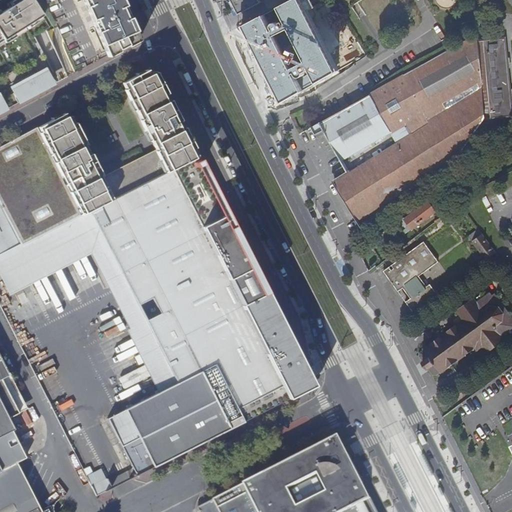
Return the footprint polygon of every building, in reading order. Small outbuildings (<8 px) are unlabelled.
[(0,41),(3,40),(5,43),(27,29),(25,26),(42,15),(32,0),(14,0),(9,3),(11,7),(1,13),(0,12),(0,41)] [(94,21),(109,53),(139,38),(131,23),(120,0),(84,0),(87,4),(90,3),(97,19),(94,21)] [(233,0),(240,14),(261,3),(259,0),(233,0)] [(282,27),(314,84),(342,68),(310,10),(290,22),(281,5),(253,20),(262,38),(267,35),(272,43),(281,37),(277,30),(282,27)] [(327,130),(344,161),(392,133),(482,82),(478,42),(477,37),(314,128),(318,136),(322,133),(320,130),(325,127),(327,130)] [(511,106),(505,40),(484,42),(491,118),(511,116),(511,106)] [(478,42),(482,82),(486,119),(491,118),(484,42),(478,42)] [(44,67),(10,86),(16,97),(21,94),(24,99),(48,87),(45,81),(50,78),(44,67)] [(130,92),(128,93),(149,135),(150,134),(154,142),(153,143),(156,148),(167,171),(170,169),(196,156),(153,72),(139,80),(136,74),(124,80),(130,92)] [(359,219),(457,158),(467,144),(477,130),(486,119),(482,82),(392,133),(399,144),(336,184),(359,219)] [(38,126),(37,127),(81,215),(82,216),(89,213),(92,211),(113,200),(102,177),(101,176),(97,178),(92,168),(96,166),(68,110),(50,119),(51,121),(38,128),(38,126)] [(0,245),(17,237),(22,247),(81,215),(37,127),(37,126),(0,145),(0,245)] [(477,130),(467,144),(470,146),(480,133),(477,130)] [(107,136),(110,142),(118,138),(115,132),(107,136)] [(156,148),(102,177),(113,200),(161,174),(167,171),(156,148)] [(167,171),(92,211),(140,306),(154,299),(162,314),(148,321),(159,345),(143,353),(162,392),(109,419),(138,475),(309,389),(305,376),(310,373),(302,356),(297,359),(277,320),(282,317),(228,212),(225,213),(200,164),(203,163),(200,158),(198,159),(196,156),(170,169),(167,171)] [(451,189),(461,202),(475,192),(465,179),(451,189)] [(413,229),(441,207),(435,199),(406,220),(413,229)] [(17,237),(0,245),(0,272),(10,291),(93,247),(134,327),(131,329),(143,353),(159,345),(148,321),(140,306),(92,211),(89,213),(82,217),(81,215),(22,247),(17,237)] [(495,253),(478,230),(468,237),(485,260),(495,253)] [(429,286),(422,275),(419,274),(439,259),(427,242),(426,241),(393,264),(395,268),(391,271),(389,267),(383,271),(397,292),(400,290),(403,293),(404,295),(405,297),(408,300),(405,302),(415,316),(420,313),(424,310),(422,307),(424,305),(426,308),(441,298),(431,284),(429,286)] [(419,274),(422,275),(441,261),(439,259),(419,274)] [(440,372),(441,373),(474,348),(476,351),(482,347),(486,353),(503,340),(500,336),(511,327),(511,318),(494,294),(491,296),(489,293),(476,302),(473,299),(456,311),(462,319),(437,338),(423,349),(423,350),(419,353),(419,357),(422,360),(421,362),(424,367),(428,371),(429,370),(432,374),(435,375),(440,372)] [(282,317),(277,320),(297,359),(302,356),(282,317)] [(0,511),(24,511),(3,468),(17,461),(26,456),(13,429),(15,428),(9,417),(19,411),(1,377),(9,373),(0,354),(0,511)] [(1,377),(19,411),(27,407),(9,373),(1,377)] [(310,373),(305,376),(309,389),(317,385),(310,373)] [(377,511),(348,455),(345,456),(336,437),(197,508),(199,511),(377,511)] [(3,468),(24,511),(40,511),(40,510),(42,509),(17,461),(3,468)] [(93,486),(98,496),(113,488),(109,478),(93,486)] [(40,510),(40,511),(56,511),(56,510),(56,509),(55,507),(55,505),(55,504),(56,503),(42,509),(40,510)]
